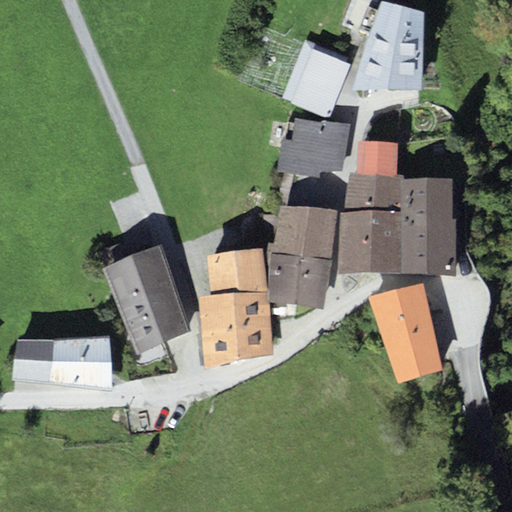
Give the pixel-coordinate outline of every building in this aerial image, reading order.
[(424,24),(381,13),(353,97),(383,97),(420,97),(424,24)] [(351,62),(306,44),(283,103),(328,120),(351,62)] [(348,132),(297,124),(293,147),(282,145),(278,175),(311,180),(317,181),(319,172),(341,175),(348,132)] [(340,222),(337,280),(374,281),(403,282),(399,190),(398,183),(396,184),(396,153),(358,151),(356,181),(349,182),(343,222),(340,222)] [(455,283),(451,188),(399,190),(403,282),(455,283)] [(333,222),(280,216),(273,263),(271,263),(268,309),(293,311),(322,314),(333,222)] [(262,257),(205,265),(210,307),(199,307),(204,376),(239,367),(273,358),(267,301),(262,257)] [(104,279),(136,361),(174,346),(191,339),(159,258),(104,279)] [(403,296),(368,304),(397,385),(442,374),(421,292),(403,296)] [(111,346),(14,346),(14,383),(111,398),(111,377),(111,346)]
